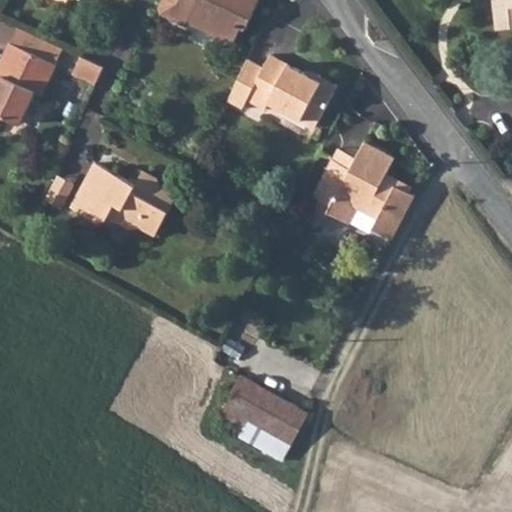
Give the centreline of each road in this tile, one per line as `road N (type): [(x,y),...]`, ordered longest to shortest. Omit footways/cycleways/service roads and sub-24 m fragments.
road 1 (track): [(298,511),(324,407),(408,227),(460,156)]
road 2 (unclassified): [(511,224),(338,0)]
